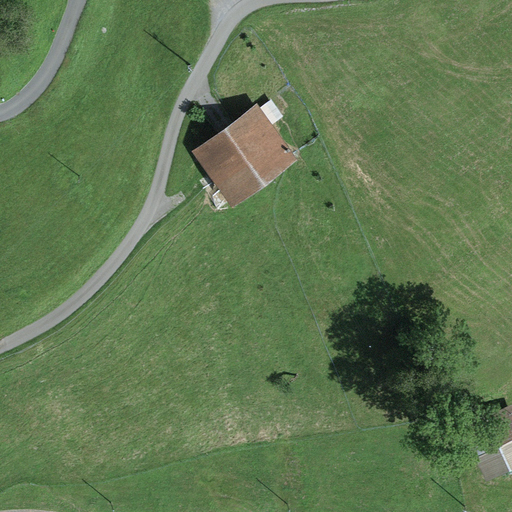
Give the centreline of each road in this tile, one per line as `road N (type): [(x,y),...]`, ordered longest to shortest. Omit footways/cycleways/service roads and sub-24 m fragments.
road 1 (unclassified): [(257,0),(225,21),(176,117),(141,224),(89,291),(0,345)]
road 2 (unclassified): [(85,0),(66,51),(39,89),(0,109)]
